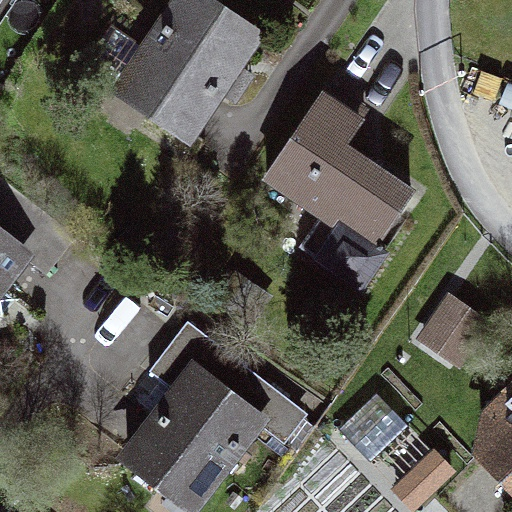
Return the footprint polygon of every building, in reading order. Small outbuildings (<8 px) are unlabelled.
[(0,0),(0,15),(9,0),(0,0)] [(108,125),(179,170),(260,46),(188,0),(108,125)] [(302,265),(364,307),(395,263),(386,253),(421,202),(355,156),(377,124),(331,92),(262,193),(323,235),(302,265)] [(0,306),(35,251),(0,228),(0,306)] [(121,497),(143,511),(211,511),(272,418),(201,373),(121,497)]
